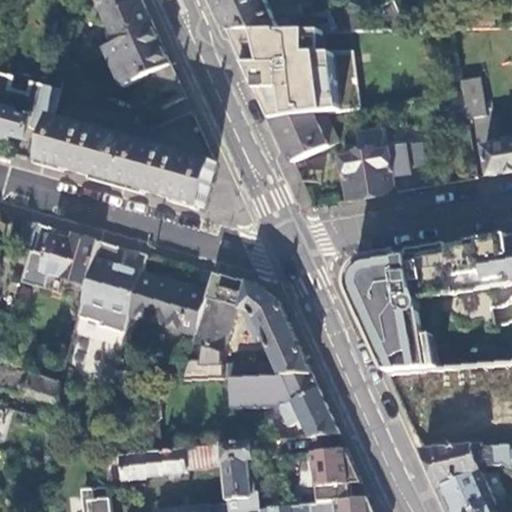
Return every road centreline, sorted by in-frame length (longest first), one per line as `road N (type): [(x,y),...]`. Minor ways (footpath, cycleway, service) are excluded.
road 1 (tertiary): [(0,177),(243,244),(288,249)]
road 2 (secondary): [(288,249),(400,511)]
road 3 (secondary): [(175,0),(288,249)]
road 4 (residential): [(288,249),(511,208)]
